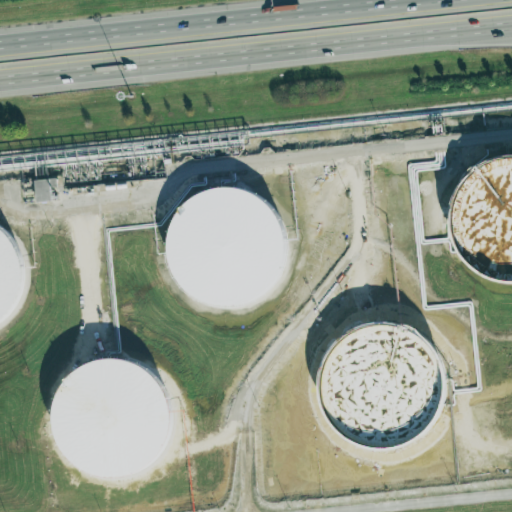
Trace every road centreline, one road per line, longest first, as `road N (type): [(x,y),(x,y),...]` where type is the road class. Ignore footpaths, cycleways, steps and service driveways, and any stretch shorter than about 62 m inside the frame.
road 1 (motorway): [(450,0),(0,47)]
road 2 (motorway): [(0,86),(420,42)]
